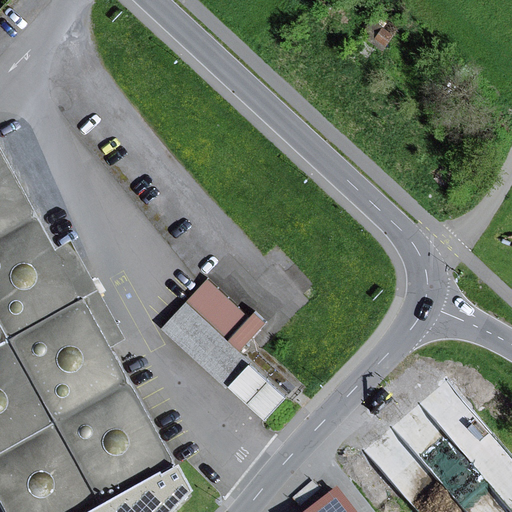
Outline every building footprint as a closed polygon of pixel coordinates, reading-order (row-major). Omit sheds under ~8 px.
[(0,153),(0,509),(1,511),(173,511),(190,495),(109,349),(54,251),(0,153)] [(54,251),(109,349),(123,342),(68,243),(54,251)] [(208,279),(187,301),(242,351),(268,322),(256,311),(250,317),(208,279)] [(187,301),(162,330),(228,388),(231,386),(251,363),(254,360),(242,351),(187,301)] [(288,396),(251,363),(231,386),(267,419),(288,396)] [(450,431),(467,455),(494,435),(477,412),(450,431)] [(474,511),(511,511),(511,508),(490,477),(463,496),(474,511)] [(355,511),(336,487),(304,511),(355,511)]
